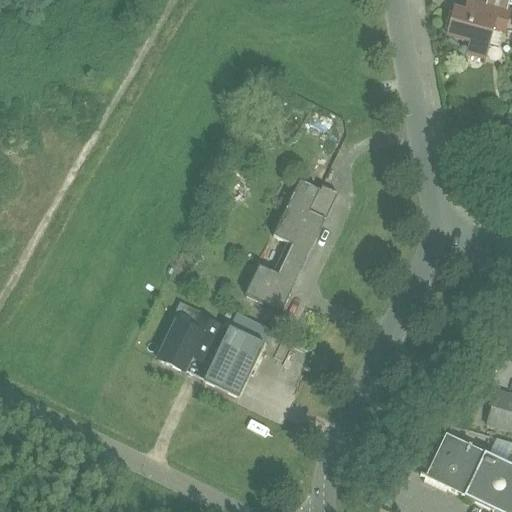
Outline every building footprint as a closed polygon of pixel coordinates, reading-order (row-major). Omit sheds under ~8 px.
[(468,0),(464,14),(455,11),(448,36),(471,42),(467,54),(484,59),(492,31),(504,34),(511,5),(507,4),(507,0),(468,0)] [(278,95),(276,89),(266,92),(258,95),(266,117),(281,112),(283,111),(278,95)] [(245,297),(281,314),(291,294),(338,196),(321,188),(319,193),(299,183),(273,238),(292,247),(277,277),(259,268),(245,297)] [(182,258),(174,276),(186,281),(194,263),(182,258)] [(193,331),(176,323),(157,361),(184,374),(192,359),(203,365),(211,348),(220,329),(199,319),(193,331)] [(264,346),(229,329),(203,382),(202,383),(239,400),(265,346),(264,345),(264,346)] [(511,397),(496,393),(486,427),(511,434),(511,397)] [(511,511),(511,468),(445,436),(424,479),(425,480),(423,484),(438,491),(440,487),(491,511),(511,511)]
